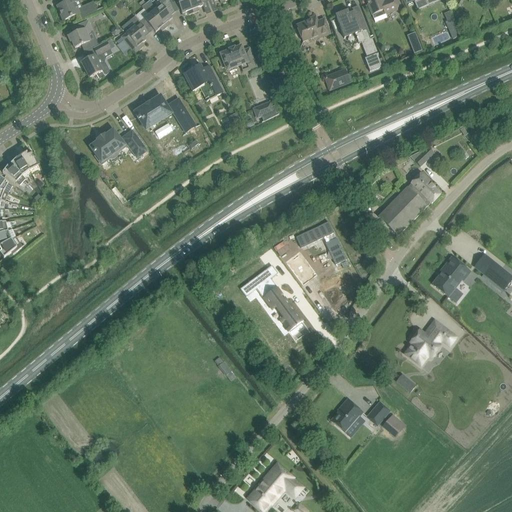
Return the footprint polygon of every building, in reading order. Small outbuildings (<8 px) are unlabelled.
[(79,0),(61,0),(63,5),(58,7),(64,21),(80,15),(78,11),(75,4),(80,1),(79,0)] [(150,2),(147,4),(150,8),(167,29),(171,25),(169,23),(173,19),(171,17),(176,13),(168,0),(167,0),(157,9),(154,5),(153,6),(150,2)] [(168,0),(176,13),(181,11),(183,15),(188,13),(189,16),(194,14),(188,0),(168,0)] [(188,0),(194,14),(199,12),(198,9),(203,7),(202,4),(208,2),(207,0),(188,0)] [(366,0),(375,23),(387,18),(386,15),(401,9),(397,0),(387,0),(386,1),(385,0),(366,0)] [(413,0),(414,3),(415,3),(418,10),(428,6),(426,2),(430,0),(413,0)] [(95,4),(78,11),(80,15),(82,20),(98,13),(95,4)] [(149,15),(140,23),(149,34),(154,31),(156,33),(160,29),(163,32),(167,29),(150,8),(147,4),(146,4),(142,7),(149,15)] [(336,16),(339,25),(345,39),(356,35),(359,44),(361,43),(367,58),(365,59),(370,72),(382,67),(377,55),(378,55),(372,39),(371,39),(368,30),(364,21),(359,23),(355,12),(348,15),(347,12),(348,11),(336,16)] [(460,21),(463,15),(456,12),(454,19),(460,21)] [(331,35),(328,29),(325,20),(318,22),(316,17),(309,20),(310,21),(297,26),(303,43),(312,39),(313,39),(314,41),(331,35)] [(149,34),(140,23),(136,18),(123,29),(127,34),(121,38),(123,41),(126,45),(128,46),(135,55),(145,47),(142,44),(147,41),(145,38),(149,34)] [(88,22),(81,25),(72,29),(74,35),(69,37),(71,43),(73,42),(75,49),(90,42),(88,36),(93,33),(88,22)] [(115,37),(120,35),(121,31),(117,27),(113,29),(112,33),(115,37)] [(457,27),(449,31),(453,39),(460,36),(457,27)] [(123,41),(119,44),(124,49),(128,46),(126,45),(123,41)] [(97,55),(91,58),(82,63),(90,78),(97,75),(100,80),(108,75),(109,74),(109,72),(109,70),(101,55),(111,50),(107,42),(94,49),(97,55)] [(420,45),(413,48),(415,54),(423,51),(420,45)] [(222,56),(224,60),(222,61),(221,63),(222,66),(224,67),(226,66),(228,71),(241,66),(243,73),(257,68),(250,49),(243,52),(241,48),(222,56)] [(184,75),(193,93),(200,89),(207,102),(224,93),(216,79),(214,75),(210,66),(203,69),(201,65),(191,69),(192,71),(184,75)] [(351,83),(346,70),(325,78),(330,91),(351,83)] [(145,107),(136,113),(139,118),(138,118),(139,121),(140,120),(146,130),(171,114),(173,113),(169,107),(167,108),(161,97),(152,103),(151,103),(150,104),(151,105),(147,108),(146,106),(144,107),(145,107)] [(179,100),(169,106),(169,107),(173,112),(173,113),(186,134),(187,134),(185,132),(195,126),(196,128),(196,127),(179,100)] [(263,123),(280,115),(275,104),(275,105),(275,106),(273,107),(271,103),(262,107),(265,114),(258,117),(257,117),(257,118),(262,116),(264,122),(263,123)] [(148,152),(139,140),(133,132),(123,139),(121,141),(114,131),(105,137),(104,135),(98,140),(99,142),(91,148),(97,156),(96,157),(102,165),(109,160),(110,160),(111,160),(113,160),(114,160),(115,159),(116,159),(117,158),(117,157),(118,157),(118,156),(119,155),(119,154),(119,153),(128,146),(138,159),(148,152)] [(189,147),(192,150),(199,144),(196,141),(189,147)] [(419,153),(410,157),(415,162),(421,167),(427,161),(419,153)] [(21,157),(22,159),(32,176),(42,171),(41,169),(38,160),(36,161),(33,154),(28,156),(27,154),(21,157)] [(11,165),(12,166),(26,180),(32,176),(22,159),(18,162),(16,160),(11,165)] [(26,180),(12,166),(9,169),(7,168),(3,174),(11,180),(20,187),(26,180)] [(412,184),(402,194),(411,203),(417,198),(421,202),(426,198),(431,203),(432,204),(441,194),(421,174),(411,184),(412,184)] [(0,190),(9,195),(13,196),(17,190),(13,187),(5,182),(0,178),(0,190)] [(116,188),(112,191),(121,202),(123,205),(124,204),(127,203),(123,198),(116,188)] [(0,200),(6,202),(9,195),(0,190),(0,200)] [(402,194),(379,217),(398,236),(419,215),(431,203),(432,204),(431,203),(426,198),(421,202),(417,198),(411,203),(402,194)] [(336,203),(326,209),(329,215),(339,210),(339,209),(336,203)] [(327,220),(295,237),(301,247),(333,230),(327,220)] [(0,235),(13,231),(11,223),(0,224),(0,235)] [(0,247),(16,239),(13,231),(0,235),(0,247)] [(337,238),(326,243),(336,265),(347,260),(337,238)] [(16,239),(0,247),(0,249),(2,252),(0,253),(4,259),(12,253),(13,255),(21,249),(22,248),(16,239)] [(300,252),(286,262),(303,286),(317,275),(300,252)] [(452,257),(440,273),(442,274),(433,285),(448,298),(462,280),(464,282),(471,272),(452,257)] [(511,277),(494,263),(484,275),(504,291),(511,281),(511,277)] [(272,266),(248,284),(254,292),(257,289),(264,299),(263,299),(272,311),(280,322),(289,333),(303,323),(278,289),(270,294),(263,285),(277,274),(278,275),(278,274),(272,266)] [(348,271),(319,292),(331,308),(359,287),(355,281),(353,282),(351,278),(352,277),(348,271)] [(414,345),(406,355),(421,366),(428,356),(431,358),(440,346),(438,345),(441,340),(450,347),(456,338),(447,332),(435,322),(429,331),(430,332),(426,336),(420,331),(411,343),(414,345)] [(281,349),(272,356),(287,375),(296,368),(292,362),(294,361),(298,357),(290,348),(286,351),(291,357),(289,359),(281,349)] [(493,398),(489,402),(494,407),(498,403),(493,398)] [(332,422),(340,428),(345,433),(362,413),(348,401),(341,409),(342,410),(332,422)] [(367,418),(377,427),(390,412),(380,403),(367,418)] [(393,415),(382,428),(393,437),(404,425),(393,415)] [(264,511),(271,505),(272,506),(279,511),(284,511),(286,510),(276,501),(285,490),(295,498),(303,488),(293,480),(294,479),(277,464),(266,478),(248,500),(262,511),(264,511)] [(300,503),(293,510),(295,511),(302,511),(306,508),(300,503)]
